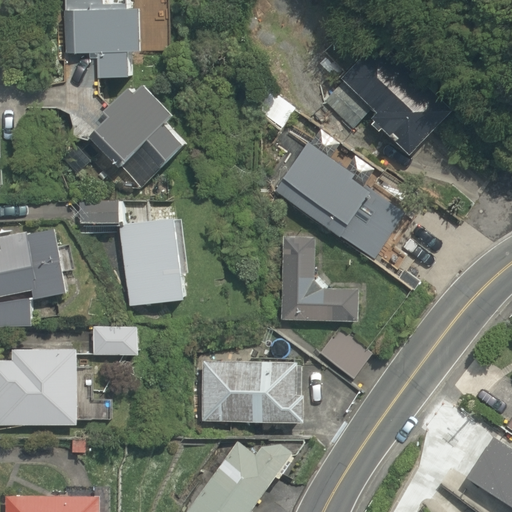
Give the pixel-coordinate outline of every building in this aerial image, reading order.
[(121,65),(121,91),(155,91),(155,65),(167,65),(166,0),(87,0),(88,65),(121,65)] [(384,42),(331,108),(360,131),(368,120),(419,159),(462,104),(384,42)] [(193,178),(219,151),(160,94),(115,140),(150,175),(170,155),(193,178)] [(422,220),(314,145),(279,195),(387,270),(422,220)] [(0,192),(13,193),(14,161),(0,160),(0,192)] [(195,224),(138,229),(140,211),(88,204),(84,227),(131,234),(138,312),(202,306),(195,224)] [(42,304),(79,297),(65,230),(0,243),(0,326),(3,340),(47,331),(42,304)] [(327,291),(330,243),(290,240),(285,320),(374,326),(377,294),(327,291)] [(97,357),(134,362),(131,385),(149,387),(152,364),(156,333),(101,327),(97,357)] [(0,356),(0,404),(4,405),(5,430),(86,429),(85,355),(0,356)] [(193,421),(313,428),(315,399),(306,398),(308,365),(197,358),(193,421)] [(252,511),(283,478),(241,440),(179,509),(182,511),(252,511)] [(511,449),(506,445),(480,483),(511,503),(511,449)] [(119,511),(120,502),(13,498),(12,511),(119,511)]
